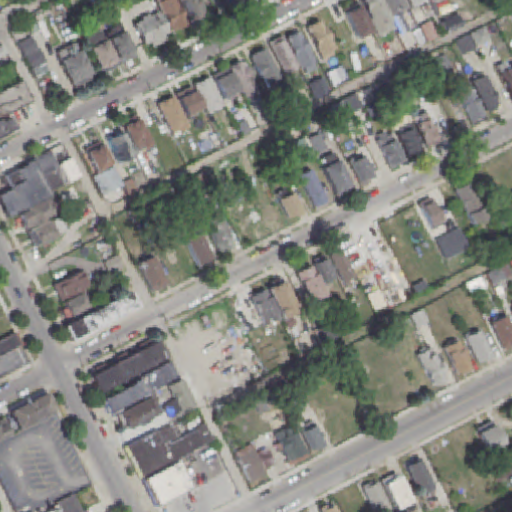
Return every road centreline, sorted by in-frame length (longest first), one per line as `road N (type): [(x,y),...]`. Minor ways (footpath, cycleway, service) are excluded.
road 1 (residential): [(56,369),(511,129)]
road 2 (residential): [(306,0),(0,157)]
road 3 (residential): [(255,511),(511,376)]
road 4 (residential): [(128,511),(0,258)]
